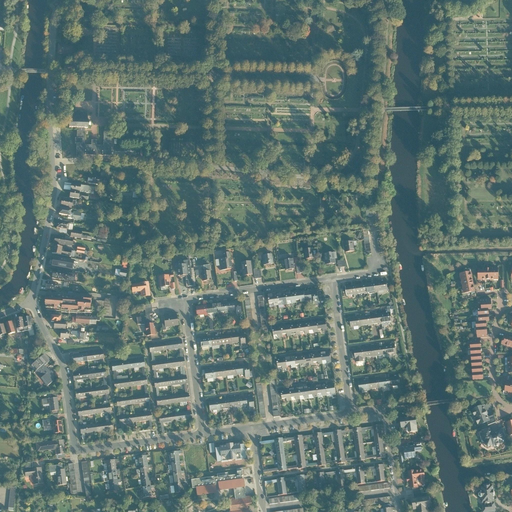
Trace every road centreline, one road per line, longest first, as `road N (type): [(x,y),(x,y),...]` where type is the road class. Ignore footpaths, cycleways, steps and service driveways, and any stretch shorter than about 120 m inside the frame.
road 1 (residential): [(68,0),(52,16),(53,187),(28,301)]
road 2 (residential): [(28,301),(63,368),(77,450)]
road 3 (residential): [(332,279),(184,299)]
road 4 (residential): [(332,279),(350,414)]
road 5 (residential): [(184,299),(202,433)]
road 6 (residential): [(202,433),(77,450)]
